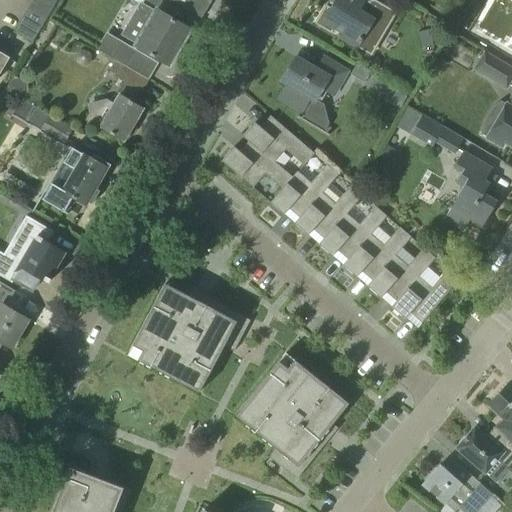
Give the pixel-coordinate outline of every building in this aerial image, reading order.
[(31,0),(27,9),(45,19),(51,9),(44,5),(36,0),(35,0),(31,0)] [(46,0),(44,5),(51,9),(56,0),(46,0)] [(330,0),(335,3),(331,9),(326,5),(318,18),(319,18),(316,23),(321,25),(320,26),(333,34),(336,30),(341,33),(338,37),(370,56),(395,13),(373,0),(371,0),(370,2),(366,0),(330,0)] [(152,8),(140,2),(121,35),(134,44),(169,65),(190,29),(167,16),(166,17),(152,8)] [(39,30),(45,19),(27,9),(20,20),(39,30)] [(32,41),(39,30),(20,20),(14,31),(32,41)] [(97,49),(115,60),(127,67),(136,52),(105,34),(97,49)] [(511,67),(484,50),(473,69),(506,89),(511,78),(511,67)] [(0,52),(0,71),(8,57),(0,52)] [(301,112),(303,108),(307,111),(302,118),(324,131),(328,124),(323,105),(316,101),(323,89),(334,95),(347,71),(340,67),(323,57),(316,69),(295,56),(281,80),(287,84),(278,98),(301,112)] [(148,79),(127,67),(115,60),(109,70),(117,75),(116,77),(125,82),(113,102),(106,99),(86,104),(89,113),(86,117),(107,130),(124,140),(124,139),(143,107),(133,101),(140,90),(141,91),(148,79)] [(371,72),(357,64),(351,74),(365,82),(371,72)] [(511,147),(511,95),(507,104),(506,103),(486,137),(502,147),(505,143),(511,147)] [(22,98),(13,113),(25,121),(26,120),(28,121),(43,130),(64,143),(72,129),(51,116),(36,107),(34,105),(22,98)] [(260,127),(254,122),(242,136),(248,141),(274,163),(275,161),(286,148),(304,164),(314,153),(270,115),(260,127)] [(455,153),(463,139),(422,115),(411,134),(432,147),(435,142),(455,153)] [(274,163),(248,141),(239,151),(234,146),(222,160),(253,187),(265,174),(282,188),(292,177),(275,161),(274,163)] [(63,189),(52,183),(42,199),(50,204),(67,214),(68,213),(65,211),(73,197),(86,204),(88,202),(89,202),(88,204),(89,205),(90,203),(92,204),(100,190),(98,189),(99,188),(98,187),(97,189),(96,188),(101,180),(102,180),(110,166),(95,157),(93,160),(90,158),(72,147),(64,162),(75,169),(63,189)] [(492,167),(463,150),(453,168),(462,173),(456,183),(462,187),(450,208),(444,219),(463,230),(469,219),(482,227),(497,200),(484,192),(490,182),(485,180),(492,167)] [(289,208),(299,217),(321,192),(322,192),(338,174),(326,164),(310,182),(298,172),(293,177),(292,177),(282,188),(270,202),(284,214),(289,208)] [(321,192),(299,217),(294,223),(308,235),(313,229),(323,238),(345,212),(347,213),(362,195),(350,185),(335,203),(322,192),(321,192)] [(345,212),(323,238),(318,244),(332,256),(337,250),(348,259),(370,233),(371,234),(387,216),(375,206),(359,224),(347,213),(345,212)] [(4,254),(0,260),(0,276),(12,283),(15,278),(15,279),(33,289),(40,276),(48,281),(50,279),(48,277),(63,252),(46,242),(52,232),(25,217),(4,254)] [(370,233),(348,259),(343,265),(357,277),(362,271),(372,280),(394,254),(395,255),(411,237),(399,227),(383,245),(371,234),(370,233)] [(394,254),(372,280),(367,286),(381,298),(386,292),(396,301),(418,275),(419,276),(435,258),(423,247),(407,266),(395,255),(394,254)] [(418,275),(396,301),(391,306),(405,318),(410,313),(421,323),(459,279),(447,268),(432,287),(419,276),(418,275)] [(0,281),(0,339),(12,347),(12,346),(27,320),(28,319),(6,306),(15,291),(0,281)] [(160,292),(133,345),(142,350),(137,359),(189,387),(191,383),(195,377),(204,382),(224,346),(233,351),(250,320),(203,295),(200,301),(190,296),(194,290),(192,289),(189,295),(175,288),(170,298),(160,292)] [(244,405),(242,407),(251,413),(244,422),(276,448),(269,457),(296,479),(330,437),(324,433),(331,425),(332,423),(342,411),(333,405),(340,396),(295,359),(287,368),(279,361),(244,405)] [(511,384),(510,382),(489,404),(504,419),(496,427),(511,441),(511,384)] [(456,448),(471,461),(498,483),(509,469),(511,471),(511,443),(509,440),(495,426),(486,436),(475,426),(456,448)] [(440,464),(422,484),(445,504),(445,503),(455,511),(458,507),(464,511),(475,511),(492,494),(470,474),(462,483),(440,464)] [(122,511),(132,490),(69,466),(50,511),(122,511)]
